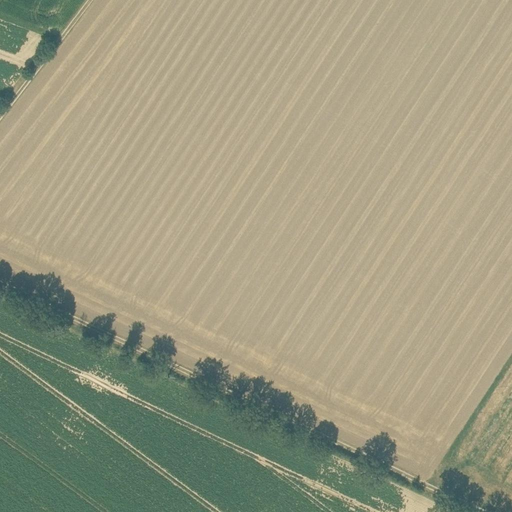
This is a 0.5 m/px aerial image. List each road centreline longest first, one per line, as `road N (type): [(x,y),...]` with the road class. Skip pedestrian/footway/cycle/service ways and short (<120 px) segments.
road 1 (track): [(481,511),(0,284)]
road 2 (track): [(0,115),(89,0)]
